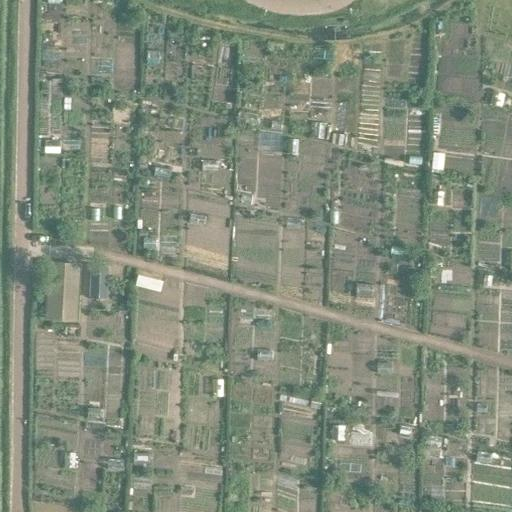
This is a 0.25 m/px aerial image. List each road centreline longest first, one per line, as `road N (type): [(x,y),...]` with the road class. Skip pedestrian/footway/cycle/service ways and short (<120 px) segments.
road 1 (unclassified): [(19,511),(26,0)]
road 2 (track): [(511,369),(93,255),(20,251)]
